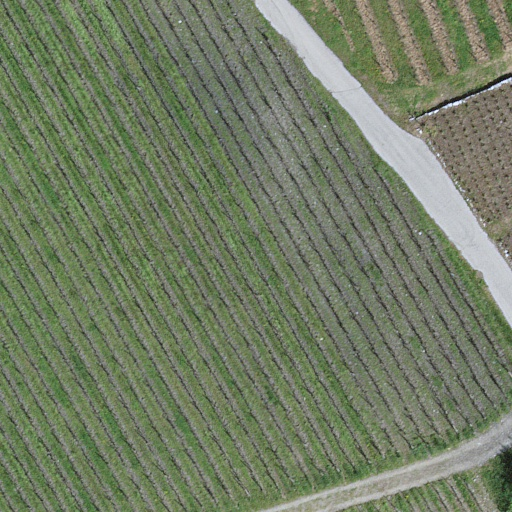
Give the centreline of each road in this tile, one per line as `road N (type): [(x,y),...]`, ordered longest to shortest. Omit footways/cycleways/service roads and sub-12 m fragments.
road 1 (track): [(251,0),(425,185),(511,316)]
road 2 (track): [(511,445),(330,511)]
